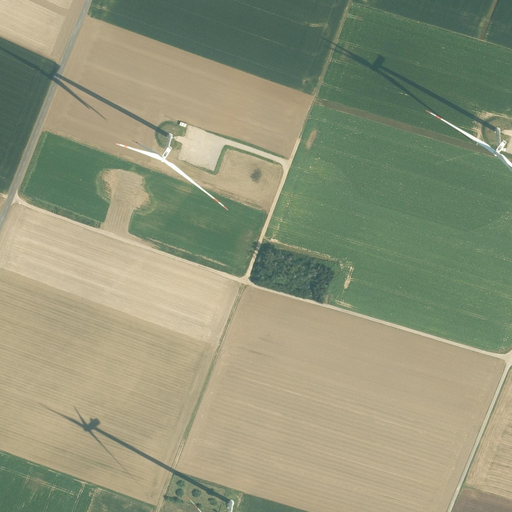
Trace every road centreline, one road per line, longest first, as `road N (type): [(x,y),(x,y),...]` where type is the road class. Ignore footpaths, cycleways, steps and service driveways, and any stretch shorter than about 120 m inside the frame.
road 1 (track): [(242,284),(510,361)]
road 2 (track): [(242,284),(0,195)]
road 3 (secondary): [(88,0),(0,225)]
road 4 (track): [(242,284),(288,164),(188,128)]
road 5 (track): [(227,326),(157,511)]
road 6 (track): [(0,453),(158,510)]
road 7 (unclassified): [(511,358),(449,511)]
